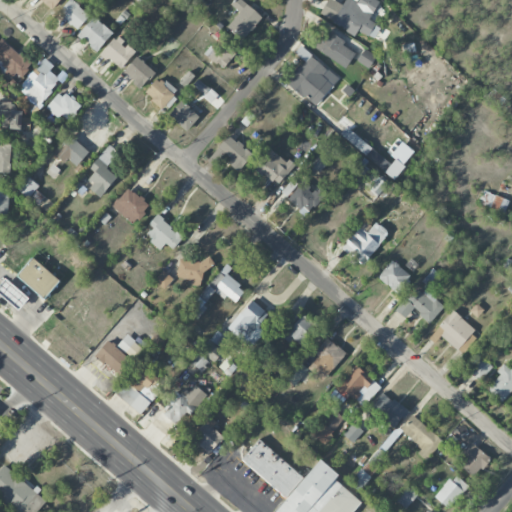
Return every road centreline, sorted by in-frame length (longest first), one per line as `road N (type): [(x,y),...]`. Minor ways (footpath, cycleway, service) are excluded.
road 1 (residential): [(0,1),(511,446)]
road 2 (primary): [(195,511),(0,343)]
road 3 (residential): [(184,161),(281,52),(297,0)]
